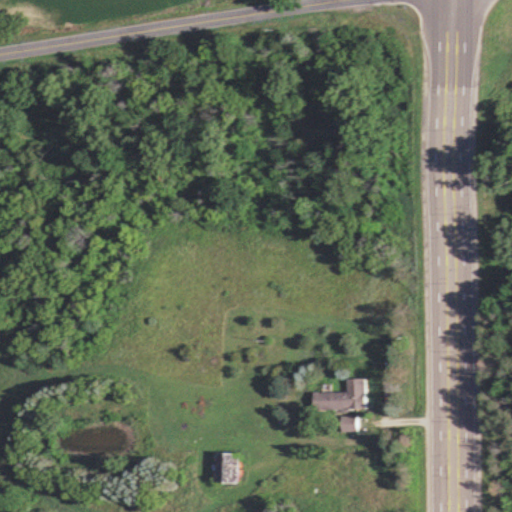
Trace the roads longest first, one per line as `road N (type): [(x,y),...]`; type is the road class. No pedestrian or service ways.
road 1 (secondary): [(453,511),(453,0)]
road 2 (residential): [(0,55),(346,0)]
